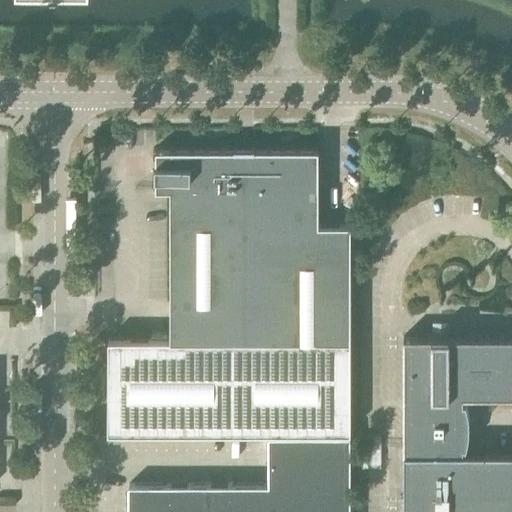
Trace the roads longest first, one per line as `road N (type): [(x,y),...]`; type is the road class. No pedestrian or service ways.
road 1 (tertiary): [(60,96),(406,96),(457,110),(511,143)]
road 2 (unclassified): [(57,511),(60,96)]
